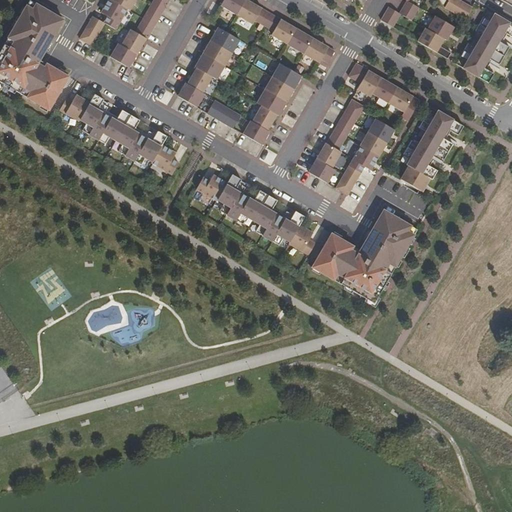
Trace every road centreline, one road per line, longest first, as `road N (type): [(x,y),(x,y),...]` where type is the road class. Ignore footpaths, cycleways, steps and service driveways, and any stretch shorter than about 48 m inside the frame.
road 1 (unclassified): [(348,334),(511,433)]
road 2 (residential): [(277,181),(358,229),(379,191),(422,215)]
road 3 (residential): [(358,37),(490,114),(511,113)]
road 4 (residential): [(47,0),(79,18),(59,53),(142,102)]
road 5 (residential): [(277,181),(358,37)]
road 6 (residential): [(142,102),(277,181)]
